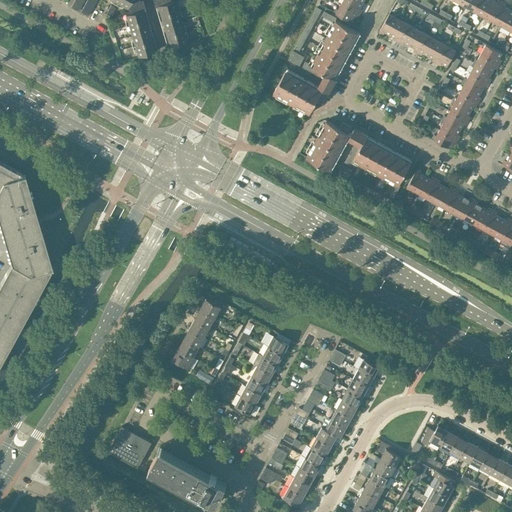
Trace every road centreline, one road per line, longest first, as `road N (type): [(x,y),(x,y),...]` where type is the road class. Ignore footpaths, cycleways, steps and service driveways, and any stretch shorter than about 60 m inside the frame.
road 1 (secondary): [(181,186),(511,366)]
road 2 (secondary): [(511,332),(194,162)]
road 3 (tertiary): [(16,463),(87,356),(181,186)]
road 4 (tertiary): [(158,173),(0,454)]
road 5 (residential): [(264,448),(162,392),(144,424),(246,481)]
road 6 (residential): [(322,511),(370,425),(393,406),(431,400),(511,439)]
road 7 (secondary): [(170,150),(0,57)]
road 8 (tertiary): [(194,162),(282,0)]
road 9 (secondary): [(0,86),(158,173)]
road 10 (tertiary): [(253,0),(170,150)]
road 11 (residential): [(393,125),(417,79),(372,55),(347,99)]
road 12 (residential): [(264,448),(327,343)]
